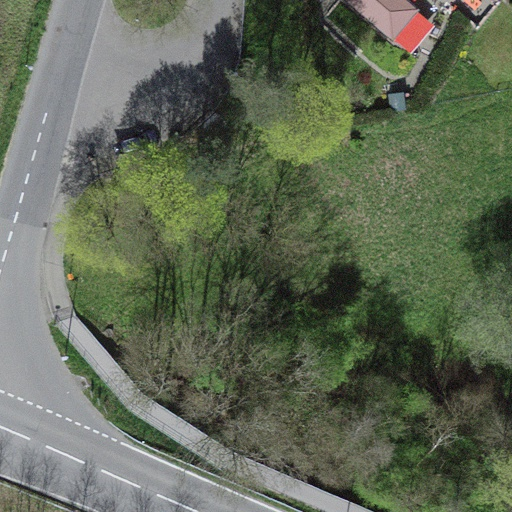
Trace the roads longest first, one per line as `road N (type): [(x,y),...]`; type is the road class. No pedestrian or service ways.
road 1 (residential): [(58,76),(127,90),(172,79),(197,58),(213,0)]
road 2 (primary): [(0,435),(189,511)]
road 3 (tertiary): [(58,76),(0,268)]
